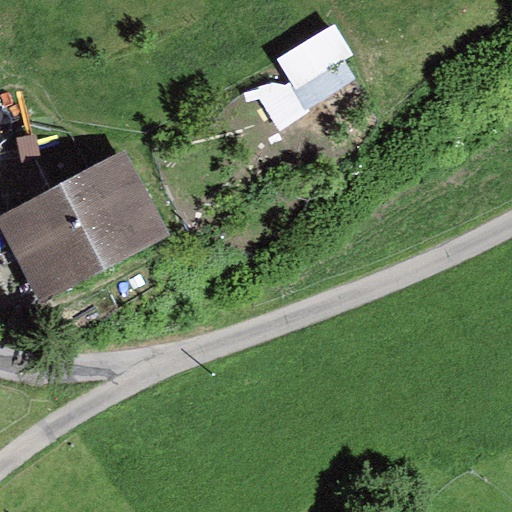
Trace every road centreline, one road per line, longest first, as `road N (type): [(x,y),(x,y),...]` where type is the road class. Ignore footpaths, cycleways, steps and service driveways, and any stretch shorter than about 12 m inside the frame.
road 1 (track): [(0,374),(146,374),(511,224)]
road 2 (track): [(0,475),(146,374)]
